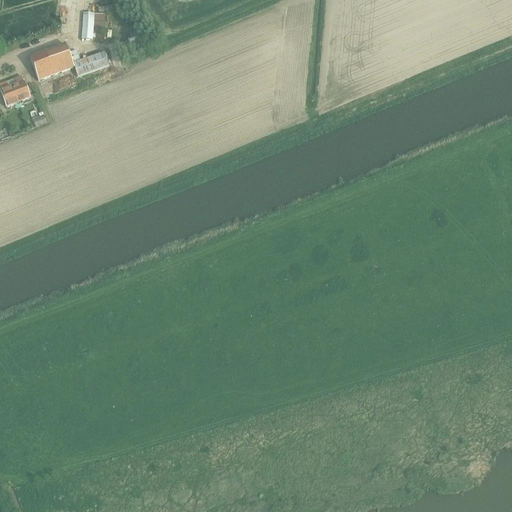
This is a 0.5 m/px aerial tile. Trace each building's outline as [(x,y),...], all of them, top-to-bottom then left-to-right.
[(82,40),(101,42),(103,42),(105,15),(84,14),(82,40)] [(30,59),(35,73),(39,82),(74,69),(78,78),(110,66),(105,53),(80,62),(77,51),(69,54),(66,46),(30,59)] [(11,82),(19,104),(31,100),(23,77),(11,82)] [(0,90),(7,109),(19,104),(11,82),(0,85),(0,90)] [(43,116),(33,121),(37,129),(47,124),(43,116)]
